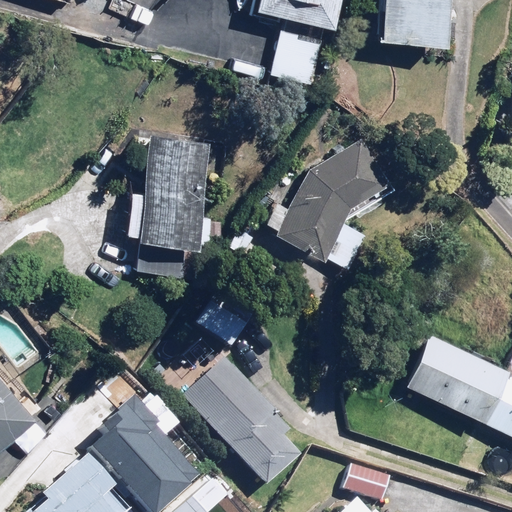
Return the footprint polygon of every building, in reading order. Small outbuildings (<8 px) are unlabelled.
[(334,0),(254,0),(253,6),(329,23),(334,0)] [(446,0),(381,0),(379,34),(444,39),(446,0)] [(317,39),(274,33),(268,73),(311,79),(317,39)] [(152,133),(138,270),(174,274),(177,240),(196,242),(206,138),(152,133)] [(389,181),(360,135),(303,173),(276,228),(349,266),(362,233),(339,222),(348,204),(389,181)] [(268,289),(236,265),(195,320),(228,344),(268,289)] [(499,362),(427,330),(404,381),(511,430),(511,347),(507,345),(499,362)] [(224,358),(183,394),(265,488),(301,457),(284,437),(289,433),(224,358)] [(0,442),(29,417),(0,382),(0,442)] [(83,444),(146,511),(148,511),(193,471),(150,426),(157,420),(130,392),(96,423),(100,427),(83,444)] [(84,458),(22,511),(129,511),(131,511),(84,458)] [(388,474),(349,463),(341,488),(381,500),(388,474)] [(191,511),(217,489),(205,476),(165,511),(191,511)] [(374,511),(361,497),(343,511),(374,511)]
